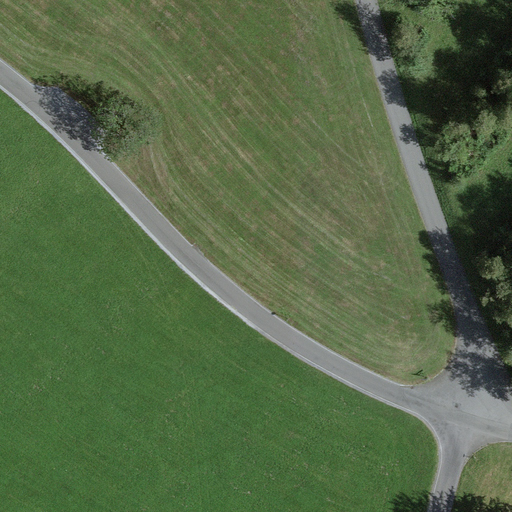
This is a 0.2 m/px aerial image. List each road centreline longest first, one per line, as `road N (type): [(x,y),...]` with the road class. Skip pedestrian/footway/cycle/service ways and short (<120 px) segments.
road 1 (unclassified): [(462,415),(358,379),(254,311),(156,222),(63,121),(0,70)]
road 2 (residential): [(462,415),(481,350),(416,171),(368,0)]
